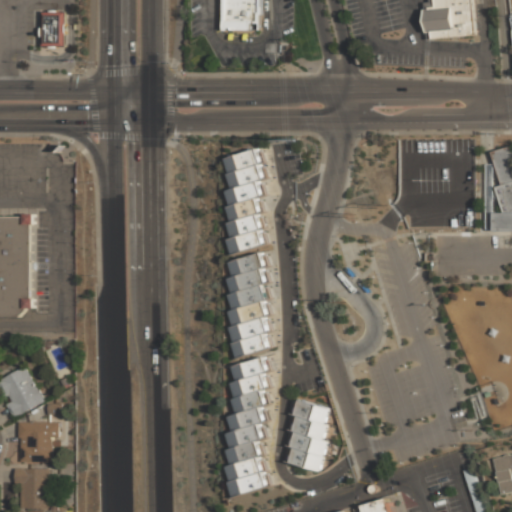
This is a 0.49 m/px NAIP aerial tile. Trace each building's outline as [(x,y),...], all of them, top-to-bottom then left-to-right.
[(223,0),(223,32),(265,33),(265,0),(223,0)] [(425,0),(429,38),(477,33),(473,0),(425,0)] [(42,46),(65,47),(67,12),(43,11),(42,46)] [(511,145),(511,231),(495,231),(495,212),(505,212),(500,198),(496,199),(494,194),(499,192),(497,187),(503,185),(492,152),(511,145)] [(227,158),(259,149),(261,149),(262,150),(260,151),(261,157),(263,156),(265,161),(263,161),(263,164),(261,164),(232,173),(227,158)] [(230,174),(232,173),(261,164),(261,165),(264,164),(264,166),(262,166),(264,172),(266,171),(267,176),(265,177),(266,179),(259,181),(234,189),(230,174)] [(228,191),(234,189),(259,181),(259,182),(262,181),(262,183),(260,183),(262,189),(264,188),(266,193),(263,194),(264,196),(258,198),(232,206),(228,191)] [(229,207),(232,206),(258,198),(258,199),(260,198),(261,200),(259,200),(261,206),(263,205),(264,210),(262,211),(263,213),(259,214),(233,222),(229,207)] [(0,315),(33,315),(34,214),(0,214),(0,315)] [(230,223),(233,222),(259,214),(259,215),(262,214),(262,216),(260,216),(262,222),(264,221),(266,226),(263,227),(264,229),(261,230),(234,238),(230,223)] [(230,239),(234,238),(261,230),(262,230),(264,230),(265,231),(262,232),(264,237),(266,237),(268,242),(266,242),(266,244),(234,255),(230,239)] [(232,262),(263,253),(265,252),(266,254),(264,255),(265,260),(267,260),(269,265),(267,265),(267,267),(264,268),(236,277),(232,262)] [(230,279),(236,277),(264,268),(264,269),(267,268),(267,270),(265,271),(267,276),(269,276),(270,281),(268,281),(269,283),(264,285),(235,294),(230,279)] [(231,295),(235,294),(264,285),(265,285),(267,285),(268,286),(265,287),(267,292),(269,292),(271,297),(269,297),(269,299),(265,301),(236,310),(231,295)] [(231,311),(236,310),(265,301),(265,302),(268,301),(268,302),(266,303),(268,309),(270,308),(271,313),(269,314),(270,316),(266,317),(235,326),(231,311)] [(232,327),(235,326),(266,317),(266,318),(268,317),(269,319),(267,319),(268,325),(270,324),(272,329),(270,330),(270,332),(266,333),(236,342),(232,327)] [(492,328),(499,330),(497,337),(490,335),(492,328)] [(234,343),(236,342),(266,333),(266,334),(268,333),(269,335),(267,336),(268,341),(271,341),(272,346),(270,346),(271,348),(268,349),(238,358),(234,343)] [(505,354),(511,356),(510,363),(503,361),(505,354)] [(234,366),(265,357),(265,358),(268,357),(268,358),(266,359),(268,365),(270,364),(271,369),(269,370),(270,372),(264,373),(238,381),(234,366)] [(45,401),(15,418),(7,404),(13,401),(9,395),(7,396),(0,384),(0,379),(25,366),(45,401)] [(233,383),(238,381),(264,373),(265,374),(267,373),(267,375),(265,376),(267,381),(269,381),(271,386),(269,386),(269,388),(263,390),(237,398),(233,383)] [(234,399),(237,398),(263,390),(264,391),(266,390),(266,392),(264,392),(266,398),(268,397),(270,402),(267,403),(268,405),(262,407),(238,414),(234,399)] [(330,408),(301,400),(299,400),(298,401),(300,402),(299,408),(296,407),(295,412),(297,412),(296,414),(300,415),(326,423),(330,408)] [(48,404),(63,404),(63,414),(48,414),(48,404)] [(230,417),(238,414),(262,407),(262,408),(264,407),(265,409),(263,409),(264,415),(266,414),(268,419),(266,420),(266,422),(260,424),(235,432),(230,417)] [(329,424),(326,423),(300,415),(300,416),(297,415),(297,417),(299,418),(297,423),(295,423),(294,427),(296,428),(295,430),(298,431),(325,439),(329,424)] [(20,422),(60,422),(60,437),(53,437),(53,441),(53,446),(53,462),(22,462),(22,437),(20,437),(20,422)] [(228,434),(235,432),(260,424),(260,425),(263,424),(263,425),(261,426),(263,432),(265,431),(266,436),(264,437),(265,439),(258,441),(233,449),(228,434)] [(330,441),(325,439),(298,431),(298,432),(295,431),(295,433),(297,433),(295,439),(293,438),(292,443),(294,444),(293,446),(296,447),(326,456),(330,441)] [(229,450),(233,449),(258,441),(258,442),(261,441),(261,442),(259,443),(261,449),(263,448),(264,453),(262,454),(263,456),(260,457),(233,465),(229,450)] [(326,456),(296,447),(296,448),(294,447),(294,449),(296,449),(294,455),(292,455),(291,459),(293,460),(292,462),(322,471),(326,456)] [(511,456),(511,494),(503,496),(495,460),(511,456)] [(228,466),(233,465),(260,457),(263,457),(263,458),(261,459),(263,465),(265,464),(266,469),(264,469),(265,471),(264,472),(232,481),(228,466)] [(476,511),(463,470),(474,467),(488,511),(476,511)] [(16,468),(25,468),(25,469),(49,469),(49,508),(22,508),(22,485),(16,485),(16,468)] [(232,481),(264,472),(267,472),(267,473),(265,474),(267,480),(269,479),(271,484),(268,484),(269,487),(235,497),(230,482),(232,481)] [(371,485),(374,484),(377,486),(378,489),(376,492),(373,493),(370,491),(369,488),(371,485)] [(366,511),(364,506),(389,498),(391,503),(393,502),(396,511),(366,511)]
